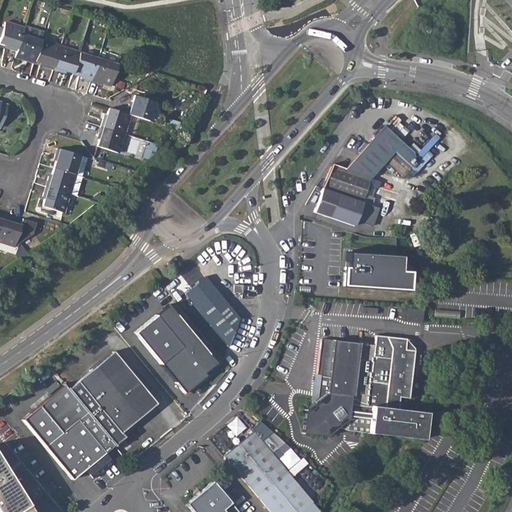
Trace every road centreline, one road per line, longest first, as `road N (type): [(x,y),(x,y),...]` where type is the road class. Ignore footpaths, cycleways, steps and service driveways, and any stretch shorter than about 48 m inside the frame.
road 1 (residential): [(129,492),(232,403),(264,351),(278,269),(233,200)]
road 2 (secondary): [(162,230),(92,299),(0,364)]
road 3 (unknown): [(116,355),(245,511)]
road 4 (secondary): [(233,200),(352,62)]
road 5 (residential): [(0,181),(16,187),(49,93),(0,77)]
road 6 (unclassified): [(352,62),(444,77),(511,110)]
road 7 (secondary): [(239,105),(158,197),(162,230)]
